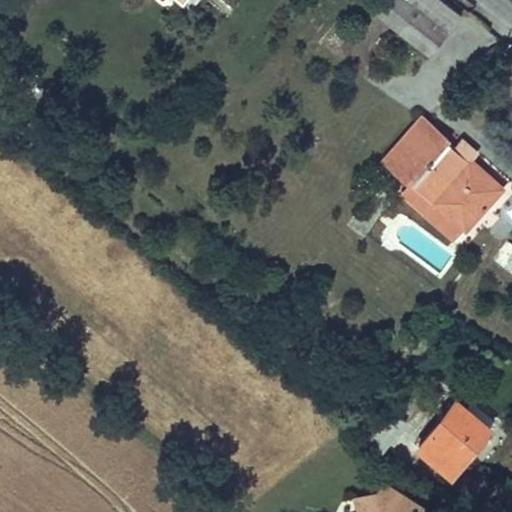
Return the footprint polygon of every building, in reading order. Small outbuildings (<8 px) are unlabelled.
[(389,0),(378,14),(399,30),(418,7),(408,0),(389,0)] [(442,0),(408,0),(418,7),(447,31),(460,14),(442,0)] [(430,54),(447,31),(418,7),(399,30),(430,54)] [(414,182),(464,228),(481,208),(483,209),(502,189),(487,172),(485,175),(422,119),(387,158),(414,182)] [(454,239),(464,228),(414,182),(404,193),(454,239)] [(510,270),(511,267),(511,244),(508,241),(495,259),(510,270)] [(330,283),(321,288),(329,302),(337,297),(330,283)] [(419,445),(450,472),(469,449),(489,425),(457,398),(419,445)] [(369,424),(359,437),(380,454),(408,422),(390,407),(374,427),(369,424)] [(475,453),(469,449),(450,472),(456,476),(475,453)] [(382,480),(375,491),(386,489),(389,484),(382,480)] [(424,511),(406,500),(408,495),(389,484),(386,489),(375,491),(357,494),(361,511),(424,511)] [(425,511),(428,508),(408,495),(406,500),(424,511),(425,511)]
